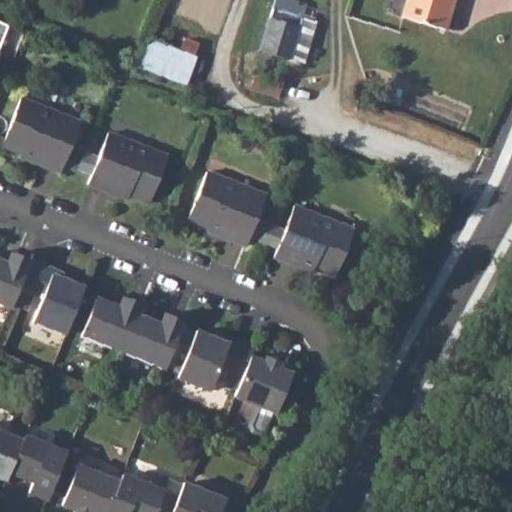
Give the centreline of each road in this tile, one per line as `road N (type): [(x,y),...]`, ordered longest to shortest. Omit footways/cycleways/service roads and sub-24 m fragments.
road 1 (residential): [(266,511),(333,364),(314,317),(0,195)]
road 2 (secondary): [(511,179),(339,511)]
